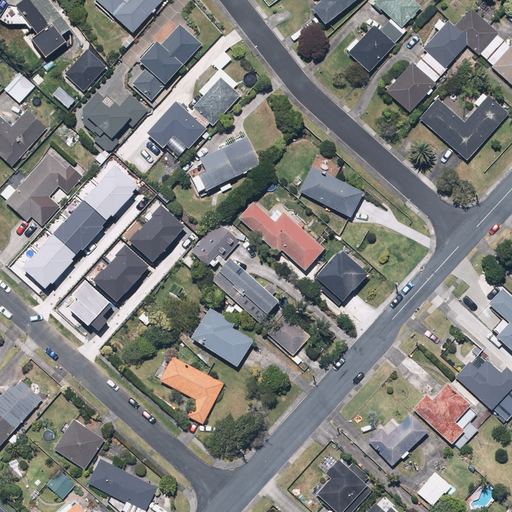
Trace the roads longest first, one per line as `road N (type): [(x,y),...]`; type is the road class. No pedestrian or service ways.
road 1 (residential): [(463,234),(229,503)]
road 2 (residential): [(463,234),(298,82),(235,0)]
road 3 (residential): [(229,503),(0,295)]
